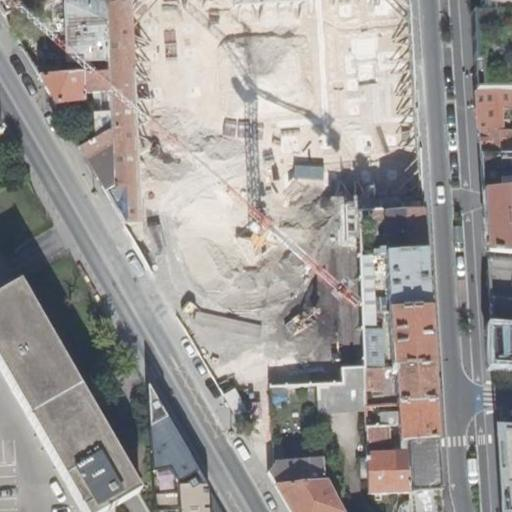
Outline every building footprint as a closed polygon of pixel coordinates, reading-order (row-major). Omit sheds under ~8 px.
[(19,11),(12,0),(0,0),(0,10),(5,19),(19,11)] [(135,76),(131,0),(104,0),(105,5),(108,64),(108,75),(109,95),(111,133),(114,186),(105,192),(117,212),(126,227),(143,226),(135,76)] [(511,0),(481,0),(482,16),(470,17),(476,92),(511,91),(511,0)] [(102,64),(108,64),(105,5),(90,4),(64,4),(67,65),(102,64)] [(54,51),(25,54),(39,78),(62,77),(61,62),(55,56),(54,51)] [(86,99),(109,95),(108,75),(102,75),(62,77),(39,78),(56,107),(86,102),(86,99)] [(511,91),(476,92),(478,113),(479,134),(511,132),(511,91)] [(511,154),(511,132),(479,134),(480,146),(480,155),(511,154)] [(111,133),(81,149),(94,172),(105,192),(114,186),(111,133)] [(3,136),(0,137),(0,158),(12,152),(3,136)] [(511,154),(480,155),(483,192),(511,189),(511,154)] [(485,228),(487,252),(511,254),(511,189),(483,192),(485,228)] [(387,220),(388,235),(425,234),(424,220),(424,210),(390,211),(383,212),(373,212),(373,220),(387,220)] [(371,235),(370,212),(362,212),(362,235),(369,235),(371,235)] [(375,250),(376,255),(387,255),(426,253),(426,242),(425,234),(388,235),(388,250),(375,250)] [(511,295),(511,254),(487,252),(489,297),(511,295)] [(387,255),(392,313),(430,311),(428,287),(426,253),(387,255)] [(376,313),(374,256),(363,256),(365,314),(376,313)] [(0,366),(83,511),(108,511),(141,493),(20,283),(0,294),(0,366)] [(511,295),(489,297),(492,332),(511,334),(511,295)] [(392,313),(394,369),(396,368),(433,368),(432,341),(430,311),(392,313)] [(376,314),(376,313),(365,314),(367,369),(384,369),(383,330),(377,330),(376,314)] [(511,367),(511,334),(492,332),(493,349),(494,366),(511,367)] [(396,368),(398,406),(435,404),(434,388),(433,368),(396,368)] [(386,392),(384,369),(367,369),(367,370),(368,392),(386,392)] [(332,412),(368,411),(368,408),(368,392),(367,370),(345,370),(345,386),(331,386),(332,412)] [(148,390),(150,431),(167,421),(158,405),(148,390)] [(249,416),(235,391),(234,391),(224,397),(239,423),(249,416)] [(398,407),(400,443),(438,440),(437,425),(435,404),(398,406),(398,407)] [(183,447),(167,421),(150,431),(154,511),(210,511),(209,492),(183,447)] [(387,427),(369,428),(369,445),(390,444),(387,427)] [(511,511),(511,433),(498,433),(500,458),(502,511),(511,511)] [(411,511),(442,511),(438,440),(400,443),(401,453),(369,455),(371,494),(411,494),(411,511)] [(325,461),(275,464),(273,467),(268,472),(290,511),(341,511),(327,482),(325,461)] [(220,511),(209,492),(210,511),(220,511)]
